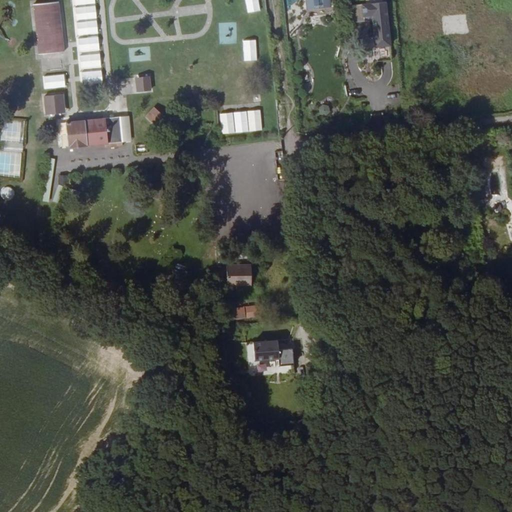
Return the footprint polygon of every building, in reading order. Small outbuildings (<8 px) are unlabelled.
[(258,0),(248,0),(246,0),(247,13),(260,11),(258,0)] [(305,0),(306,10),(332,9),(331,0),(305,0)] [(374,47),(389,45),(385,1),(361,4),(362,16),(371,15),(374,47)] [(67,53),(63,3),(37,5),(41,56),(67,53)] [(87,11),(86,3),(71,5),(71,13),(87,11)] [(89,26),(88,19),(72,21),(73,28),(89,26)] [(91,43),(90,36),(74,37),(75,44),(91,43)] [(243,61),(256,60),(255,38),(242,39),(243,61)] [(76,61),(93,59),(92,53),(75,54),(76,61)] [(391,73),(392,61),(383,61),(383,72),(391,73)] [(260,76),(259,63),(246,64),(247,77),(260,76)] [(77,78),(95,75),(94,68),(77,70),(77,78)] [(69,78),(68,71),(48,73),(49,80),(69,78)] [(137,82),(138,91),(151,89),(150,81),(146,81),(146,78),(140,79),(141,81),(137,82)] [(63,94),(44,96),(46,109),(51,109),(51,111),(60,111),(59,108),(64,107),(63,94)] [(154,105),(146,115),(158,126),(167,116),(154,105)] [(244,113),(232,115),(235,136),(246,135),(244,113)] [(120,116),(66,122),(69,148),(123,143),(120,116)] [(228,116),(216,117),(218,138),(231,136),(228,116)] [(215,138),(212,117),(201,119),(204,140),(215,138)] [(21,123),(3,122),(1,144),(20,146),(21,123)] [(141,154),(170,151),(169,143),(140,145),(141,154)] [(50,157),(42,200),(62,204),(67,174),(55,172),(58,158),(50,157)] [(241,276),(239,257),(215,259),(217,278),(241,276)] [(250,300),(236,302),(236,310),(251,308),(250,300)] [(232,302),(218,304),(219,312),(233,310),(232,302)] [(274,341),(243,343),(244,361),(275,359),(274,341)]
